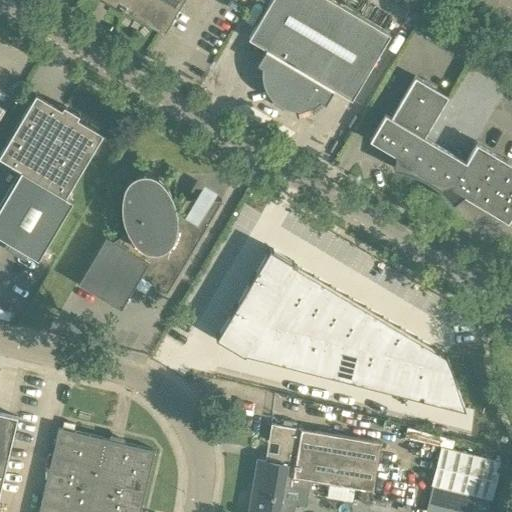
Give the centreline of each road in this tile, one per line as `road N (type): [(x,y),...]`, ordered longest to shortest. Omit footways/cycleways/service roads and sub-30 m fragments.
road 1 (residential): [(498,301),(0,0)]
road 2 (residential): [(193,511),(192,442),(150,385),(0,343)]
